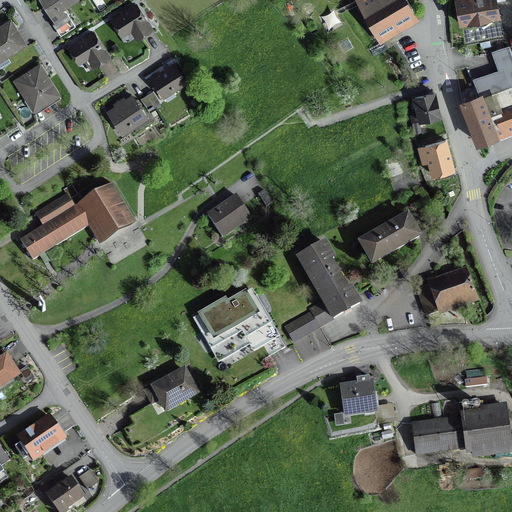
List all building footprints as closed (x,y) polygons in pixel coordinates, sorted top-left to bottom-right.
[(38,0),(62,36),(75,28),(63,9),(76,0),(38,0)] [(355,0),(380,42),(418,21),(405,0),(355,0)] [(487,16),(490,18),(499,17),(495,0),(454,0),(460,24),(468,22),(470,19),(487,16)] [(140,37),(151,30),(135,7),(112,22),(121,36),(134,27),(140,37)] [(6,57),(25,44),(10,21),(0,27),(0,57),(4,55),(6,57)] [(89,70),(108,58),(93,34),(69,49),(78,63),(83,60),(89,70)] [(474,80),(480,98),(461,105),(476,142),(511,127),(511,94),(503,71),(511,67),(511,58),(508,47),(493,52),(500,71),(474,80)] [(185,83),(173,65),(151,80),(161,95),(171,89),(172,91),(185,83)] [(33,110),(57,95),(39,66),(14,82),(33,110)] [(160,104),(152,92),(146,96),(154,108),(160,104)] [(414,98),(417,113),(410,115),(412,122),(439,116),(434,93),(414,98)] [(148,112),(154,108),(146,96),(140,100),(148,112)] [(130,125),(144,116),(132,97),(122,103),(121,100),(106,110),(122,134),(131,128),(130,125)] [(432,175),(452,169),(445,142),(425,147),(432,175)] [(403,173),(398,160),(396,161),(395,159),(386,162),(387,164),(385,165),(389,179),(403,173)] [(87,227),(96,241),(103,236),(129,221),(132,218),(112,185),(108,187),(106,184),(89,190),(77,202),(79,205),(74,208),(70,200),(76,196),(71,187),(64,191),(66,195),(38,212),(46,225),(20,241),(32,261),(87,227)] [(271,204),(264,192),(258,195),(265,208),(271,204)] [(240,225),(250,218),(236,198),(208,216),(221,237),(231,231),(234,235),(243,229),(240,225)] [(372,264),(418,237),(407,217),(360,244),(372,264)] [(285,330),(293,343),(359,305),(349,289),(346,291),(329,262),(333,260),(328,251),(325,253),(322,246),(324,245),(324,244),(298,259),(323,303),(309,311),(312,315),(285,330)] [(476,299),(466,271),(428,285),(428,286),(419,289),(428,315),(476,299)] [(276,336),(251,292),(198,322),(223,366),(276,336)] [(8,380),(16,375),(5,358),(0,361),(0,387),(9,381),(8,380)] [(26,368),(19,373),(24,379),(30,375),(26,368)] [(183,371),(153,388),(159,400),(163,398),(168,406),(184,397),(186,400),(196,394),(183,371)] [(365,415),(376,413),(372,383),(369,383),(368,377),(356,379),(356,385),(340,387),(344,415),(364,412),(365,415)] [(511,450),(505,408),(460,414),(461,418),(411,425),(415,455),(472,447),(473,455),(511,450)] [(32,461),(64,439),(53,422),(20,444),(32,461)] [(0,482),(9,476),(0,463),(0,482)] [(88,473),(79,479),(88,491),(96,485),(88,473)] [(57,511),(61,511),(83,497),(70,479),(63,484),(61,482),(56,486),(58,488),(47,496),(57,511)]
